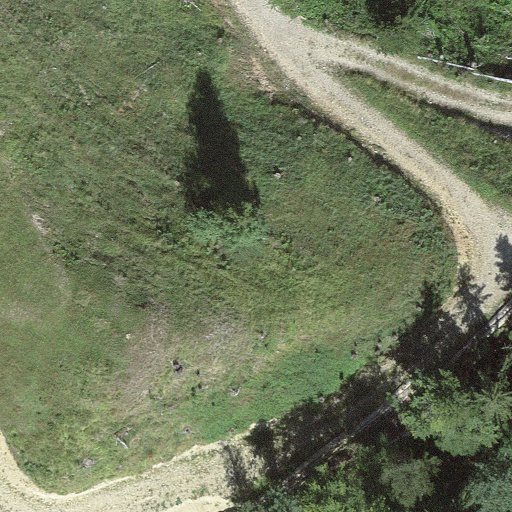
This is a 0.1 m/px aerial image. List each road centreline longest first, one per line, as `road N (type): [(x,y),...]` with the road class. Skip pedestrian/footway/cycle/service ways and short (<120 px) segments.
road 1 (track): [(111,511),(283,442),(364,396),(461,325),(492,274),(477,218),(270,19)]
road 2 (track): [(270,19),(511,112)]
